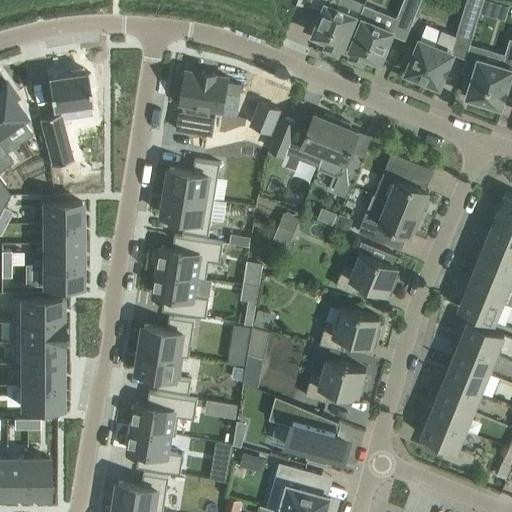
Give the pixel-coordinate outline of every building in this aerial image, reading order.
[(316,19),(312,28),(315,29),(314,33),(329,39),(327,44),(329,45),(330,44),(337,47),(336,48),(339,49),(341,44),(343,45),(347,37),(350,39),(360,16),(365,4),(354,0),(327,0),(319,20),(316,19)] [(403,0),(399,12),(414,18),(421,0),(403,0)] [(483,0),(482,6),(480,11),(495,15),(499,2),(493,0),(483,0)] [(458,29),(473,33),(480,11),(482,6),(466,2),(458,29)] [(360,16),(350,39),(354,40),(351,48),(354,49),(352,54),(354,55),(355,54),(362,57),(361,58),(364,59),(366,54),(381,60),(382,56),(385,57),(389,48),(386,47),(393,29),(370,20),(375,8),(365,4),(360,16)] [(448,65),(459,36),(442,29),(436,45),(421,39),(407,71),(411,72),(409,76),(421,80),(422,77),(440,84),(445,72),(447,73),(448,72),(445,71),(447,66),(450,67),(450,66),(448,65)] [(480,57),(467,95),(471,96),(471,100),(483,104),(485,100),(502,106),(504,97),(505,97),(508,88),(507,88),(511,71),(511,38),(510,37),(504,56),(505,56),(503,64),(480,57)] [(414,47),(412,42),(406,39),(402,49),(412,54),(414,47)] [(74,66),(51,69),(55,101),(95,95),(92,77),(96,77),(94,66),(91,66),(90,63),(87,64),(87,61),(73,63),(74,66)] [(180,104),(177,123),(220,129),(224,110),(210,108),(211,101),(225,103),(227,86),(241,88),(243,77),(229,75),(230,71),(187,64),(181,97),(185,97),(184,104),(180,104)] [(264,75),(256,97),(274,104),(283,82),(264,75)] [(0,169),(13,161),(0,142),(0,137),(26,119),(24,116),(25,115),(14,99),(17,97),(6,81),(0,85),(0,169)] [(58,106),(37,112),(49,158),(71,152),(58,106)] [(319,167),(338,118),(325,113),(324,115),(315,112),(308,131),(296,126),(285,152),(318,165),(317,167),(319,167)] [(338,118),(319,167),(339,176),(333,190),(347,196),(355,175),(364,154),(352,149),(359,130),(350,126),(352,123),(338,118)] [(44,152),(32,155),(40,185),(52,182),(44,152)] [(170,166),(166,190),(215,198),(221,162),(195,157),(193,170),(170,166)] [(373,192),(373,193),(423,213),(428,200),(425,199),(429,190),(410,182),(415,170),(388,159),(375,193),(373,192)] [(100,173),(60,173),(62,189),(101,189),(100,173)] [(0,212),(3,206),(10,193),(0,179),(0,212)] [(166,190),(162,214),(185,217),(183,230),(209,235),(212,218),(215,198),(166,190)] [(496,210),(511,216),(511,193),(506,191),(502,202),(499,201),(496,210)] [(423,213),(373,193),(364,216),(370,219),(365,233),(386,242),(392,227),(411,234),(415,225),(418,226),(423,213)] [(44,201),(44,222),(81,222),(81,201),(44,201)] [(3,206),(0,212),(0,219),(6,222),(12,211),(3,206)] [(494,220),(490,230),(511,238),(511,216),(496,210),(492,219),(494,220)] [(300,217),(285,211),(279,224),(294,230),(300,217)] [(340,213),(335,226),(348,232),(351,224),(349,216),(340,213)] [(44,222),(44,243),(81,243),(81,222),(44,222)] [(484,239),(480,248),(511,260),(511,238),(490,230),(486,240),(484,239)] [(158,269),(206,277),(209,259),(220,261),(224,241),(175,233),(172,247),(161,246),(158,269)] [(362,239),(357,250),(361,252),(355,267),(343,266),(336,285),(356,293),(361,281),(392,293),(399,276),(395,274),(399,265),(393,263),(397,254),(362,239)] [(39,261),(39,263),(81,263),(81,243),(44,243),(44,262),(39,261)] [(479,258),(475,268),(511,282),(511,279),(511,260),(480,248),(477,257),(479,258)] [(1,250),(1,263),(11,263),(11,250),(1,250)] [(247,259),(243,283),(259,285),(263,262),(247,259)] [(1,263),(1,276),(11,276),(11,263),(1,263)] [(39,263),(39,284),(81,284),(81,263),(39,263)] [(511,282),(475,268),(471,278),(469,277),(465,286),(503,301),(511,304),(511,282)] [(158,269),(154,293),(165,294),(162,309),(207,316),(210,296),(194,293),(197,276),(206,278),(206,277),(158,269)] [(503,301),(465,286),(461,295),(464,296),(460,306),(495,321),(503,301)] [(12,297),(12,319),(62,319),(62,318),(61,318),(61,297),(12,297)] [(250,299),(246,322),(254,324),(258,300),(250,299)] [(378,326),(380,316),(342,306),(337,323),(325,323),(320,343),(341,349),(345,336),(376,345),(381,327),(378,326)] [(145,323),(141,347),(189,355),(195,318),(170,314),(167,327),(145,323)] [(12,319),(12,341),(62,341),(62,319),(12,319)] [(462,329),(459,338),(497,353),(505,333),(469,319),(465,330),(462,329)] [(249,336),(251,324),(245,323),(235,321),(233,334),(249,336)] [(248,352),(264,356),(272,329),(252,324),(248,352)] [(457,348),(453,358),(489,372),(497,353),(459,338),(455,347),(457,348)] [(12,341),(12,363),(61,363),(61,342),(62,342),(62,341),(12,341)] [(141,347),(137,370),(160,374),(157,387),(189,392),(192,378),(181,376),(184,355),(189,356),(189,355),(141,347)] [(364,377),(366,368),(328,357),(323,375),(311,375),(306,394),(327,400),(331,388),(362,397),(367,378),(364,377)] [(447,366),(443,375),(482,391),(489,372),(453,358),(449,368),(447,366)] [(12,363),(17,363),(17,384),(61,384),(61,363),(12,363)] [(242,379),(244,367),(235,365),(233,377),(242,379)] [(442,385),(438,395),(474,410),(482,391),(443,375),(440,384),(442,385)] [(17,384),(17,385),(22,385),(22,407),(61,407),(61,384),(17,384)] [(136,402),(132,426),(176,433),(179,415),(195,418),(198,398),(149,389),(147,404),(136,402)] [(265,390),(257,418),(280,424),(274,445),(296,451),(294,457),(315,463),(317,457),(332,461),(337,444),(321,439),(328,416),(265,390)] [(432,404),(428,413),(466,429),(474,410),(438,395),(434,405),(432,404)] [(229,402),(227,415),(237,417),(239,404),(229,402)] [(466,429),(428,413),(424,422),(427,423),(422,434),(447,444),(442,456),(471,467),(476,453),(459,446),(466,429)] [(27,418),(14,418),(14,428),(27,428),(27,418)] [(27,418),(27,428),(40,428),(40,418),(27,418)] [(132,426),(128,449),(139,451),(136,465),(181,473),(184,453),(168,450),(171,433),(176,434),(176,433),(132,426)] [(511,465),(511,464),(511,447),(509,446),(496,474),(506,478),(511,465)] [(267,466),(269,451),(245,449),(243,464),(267,466)] [(6,457),(6,494),(27,494),(27,457),(6,457)] [(27,457),(27,494),(48,494),(48,457),(27,457)] [(275,482),(268,506),(282,509),(281,510),(289,511),(326,511),(331,495),(315,490),(320,472),(280,461),(275,482)] [(214,467),(212,478),(228,480),(229,470),(214,467)] [(115,503),(164,511),(170,475),(144,471),(142,484),(119,480),(115,503)] [(115,503),(113,511),(163,511),(164,511),(115,503)]
